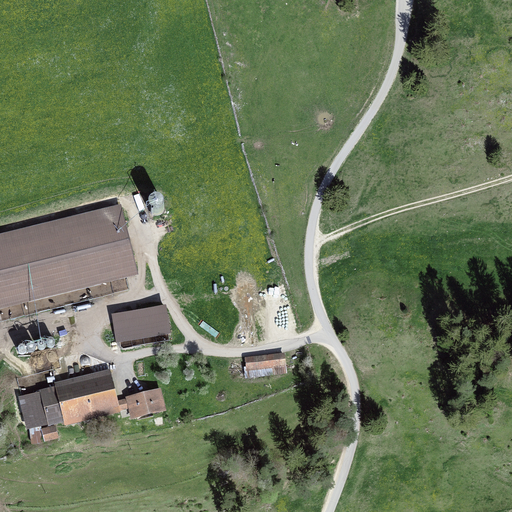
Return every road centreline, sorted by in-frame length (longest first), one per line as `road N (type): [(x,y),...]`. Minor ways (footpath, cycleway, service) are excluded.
road 1 (unclassified): [(402,0),(382,93),(311,217),(315,309),(352,377),(354,426),(326,511)]
road 2 (track): [(308,248),(344,229),(511,178)]
